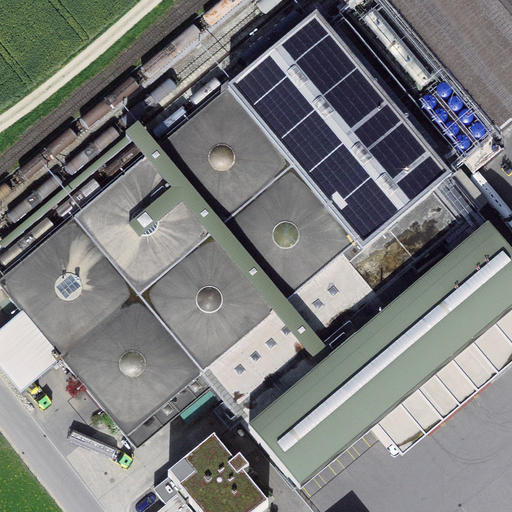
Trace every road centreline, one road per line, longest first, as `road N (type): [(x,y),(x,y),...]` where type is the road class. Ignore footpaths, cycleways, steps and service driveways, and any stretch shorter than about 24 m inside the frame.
road 1 (track): [(0,123),(156,0)]
road 2 (residential): [(86,511),(0,402)]
